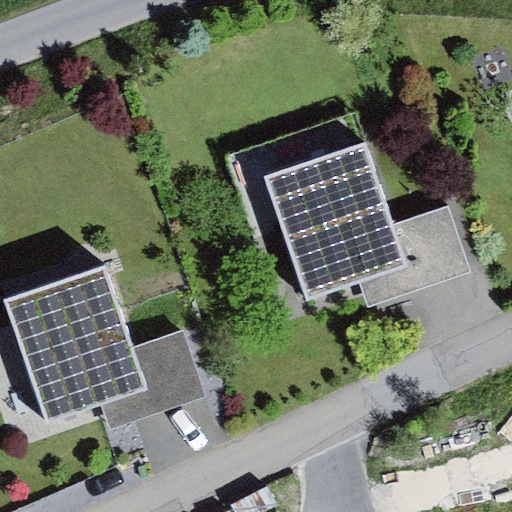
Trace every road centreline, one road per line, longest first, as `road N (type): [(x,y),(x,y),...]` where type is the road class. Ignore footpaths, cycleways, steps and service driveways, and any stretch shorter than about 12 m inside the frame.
road 1 (residential): [(135,511),(511,333)]
road 2 (tertiary): [(0,47),(133,0)]
